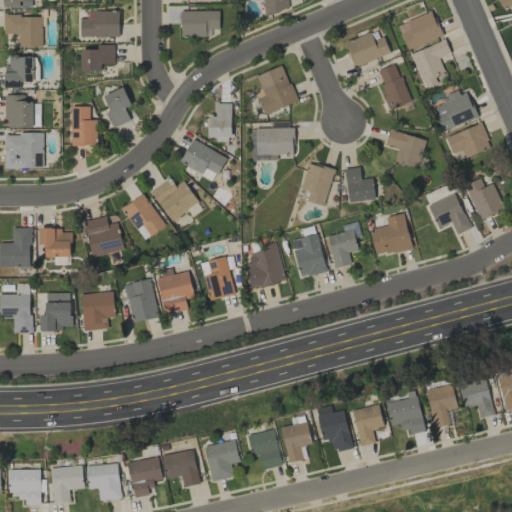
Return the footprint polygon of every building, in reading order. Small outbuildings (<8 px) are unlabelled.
[(261,0),(263,12),(288,11),(287,0),(261,0)] [(511,0),(496,0),(504,10),(511,4),(511,0)] [(79,37),(118,36),(118,10),(91,11),(92,18),(79,18),(79,37)] [(219,28),(218,10),(180,11),(180,36),(205,36),(204,29),(219,28)] [(441,35),(431,11),(396,24),(406,49),(441,35)] [(41,15),(3,15),(3,33),(18,33),(18,47),(42,46),(41,15)] [(354,66),(389,53),(383,36),(373,40),(370,32),(344,42),(354,66)] [(450,53),(444,39),(408,54),(423,89),(437,82),(433,74),(443,70),(438,58),(450,53)] [(100,70),(100,64),(113,63),(113,44),(96,44),(97,49),(80,49),(80,71),(100,70)] [(33,81),(34,56),(9,55),(8,65),(4,65),(4,80),(33,81)] [(375,71),(390,109),(410,101),(394,63),(375,71)] [(255,75),(264,96),(257,98),(263,114),(296,101),(281,65),(255,75)] [(130,105),(122,86),(102,95),(108,110),(105,112),(112,127),(129,120),(124,107),(130,105)] [(476,117),(465,88),(445,96),(447,100),(433,106),(442,130),(476,117)] [(40,102),(24,102),(24,94),(5,95),(5,127),(40,127),(40,102)] [(215,103),(215,116),(208,116),(208,140),(230,140),(230,103),(215,103)] [(88,106),(70,106),(71,145),(96,145),(95,119),(89,120),(88,106)] [(460,149),(463,157),(489,147),(481,123),(444,136),(450,153),(460,149)] [(292,127),(252,128),(253,160),(276,159),(276,154),(293,154),(292,127)] [(424,137),(388,130),(385,145),(397,147),(394,162),(418,166),(424,137)] [(43,133),(4,133),(4,154),(18,154),(18,167),(42,167),(43,133)] [(179,161),(200,173),(204,167),(216,174),(226,158),(191,138),(179,161)] [(323,205),(333,169),(307,162),(300,188),(308,190),(305,200),(323,205)] [(347,201),(373,199),(371,178),(360,178),(359,167),(344,168),(347,201)] [(168,220),(197,204),(183,180),(173,185),(169,178),(150,189),(168,220)] [(492,183),(483,187),(479,178),(463,185),(478,219),(503,208),(492,183)] [(426,205),(436,227),(449,221),(455,234),(469,228),(453,192),(426,205)] [(121,206),(140,240),(163,227),(144,193),(121,206)] [(411,247),(402,212),(385,216),(387,225),(368,229),(374,256),(411,247)] [(92,257),(123,248),(115,221),(106,224),(104,215),(82,221),(92,257)] [(30,227),(12,227),(12,242),(0,242),(0,266),(29,267),(30,227)] [(70,257),(70,229),(38,229),(38,244),(44,244),(44,256),(70,257)] [(332,267),(350,264),(348,252),(356,250),(353,230),(327,234),(332,267)] [(290,240),(300,277),(325,270),(315,233),(290,240)] [(249,288),(283,281),(276,245),(247,251),(249,262),(244,263),(249,288)] [(208,299),(233,294),(225,256),(200,261),(208,299)] [(185,299),(193,297),(187,271),(156,277),(163,313),(186,308),(185,299)] [(131,322),(157,316),(149,278),(123,284),(131,322)] [(114,316),(111,290),(79,295),(84,330),(107,327),(106,317),(114,316)] [(45,293),(45,314),(39,314),(39,331),(62,330),(62,326),(70,326),(70,292),(45,293)] [(505,410),(511,408),(511,372),(496,377),(505,410)] [(492,414),(485,377),(458,383),(463,407),(475,405),(478,417),(492,414)] [(457,408),(451,383),(424,390),(433,427),(448,424),(445,411),(457,408)] [(423,429),(417,396),(385,402),(389,425),(400,423),(402,433),(423,429)] [(374,442),(371,429),(383,426),(378,404),(352,410),(360,446),(374,442)] [(323,441),(330,439),(333,451),(352,447),(343,408),(317,414),(323,441)] [(281,426),(287,462),(302,459),(300,446),(311,444),(307,422),(281,426)] [(248,433),(251,457),(260,455),(261,468),(280,465),(275,429),(248,433)] [(203,446),(211,481),(233,476),(230,463),(239,461),(234,439),(203,446)] [(161,456),(165,478),(180,475),(183,486),(199,483),(193,450),(161,456)] [(133,495),(155,491),(153,480),(161,479),(157,456),(127,462),(133,495)] [(98,501),(121,498),(117,463),(85,466),(87,489),(97,488),(98,501)] [(52,502),(69,502),(68,489),(83,488),(82,466),(50,467),(52,502)] [(39,468),(7,469),(7,492),(17,492),(17,499),(24,499),(24,505),(40,504),(39,468)]
